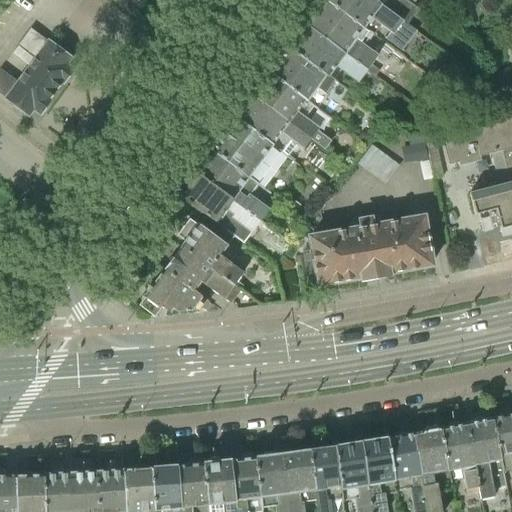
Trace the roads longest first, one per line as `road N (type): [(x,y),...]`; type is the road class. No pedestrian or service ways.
road 1 (residential): [(35,409),(61,429),(157,423),(303,407),(511,368)]
road 2 (primary): [(35,409),(254,386),(511,341)]
road 3 (residential): [(64,255),(251,0)]
road 4 (secondary): [(511,284),(310,324),(268,352)]
road 5 (primary): [(511,312),(268,352)]
road 6 (primary): [(159,360),(0,370)]
road 7 (residential): [(159,360),(94,323),(64,255)]
